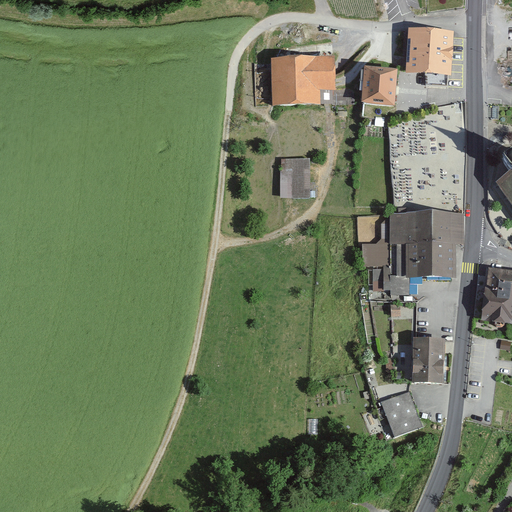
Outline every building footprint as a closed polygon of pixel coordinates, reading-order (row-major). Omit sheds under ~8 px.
[(455,34),(408,31),(406,70),(452,73),(455,34)] [(337,58),(273,58),(273,102),(321,102),(321,87),(337,87),(337,58)] [(400,65),(363,61),(358,100),(395,104),(400,65)] [(511,152),(504,157),(511,169),(511,177),(500,186),(511,203),(511,152)] [(310,157),(280,157),(280,197),(310,196),(310,157)] [(465,212),(391,212),(392,242),(408,242),(408,273),(456,273),(456,243),(465,243),(465,212)] [(511,273),(487,270),(481,323),(511,326),(511,273)] [(446,333),(415,332),(413,377),(445,378),(446,333)] [(409,388),(382,398),(395,435),(423,424),(409,388)]
